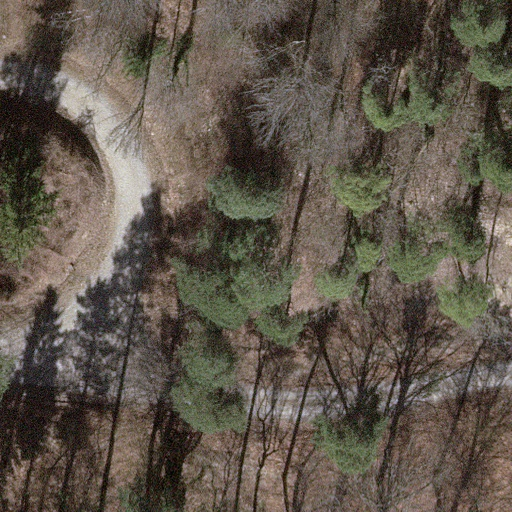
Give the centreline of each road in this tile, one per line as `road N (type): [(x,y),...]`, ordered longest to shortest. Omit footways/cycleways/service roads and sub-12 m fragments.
road 1 (track): [(70,374),(238,401),(511,363)]
road 2 (track): [(70,374),(135,272),(141,184),(95,103),(0,69)]
